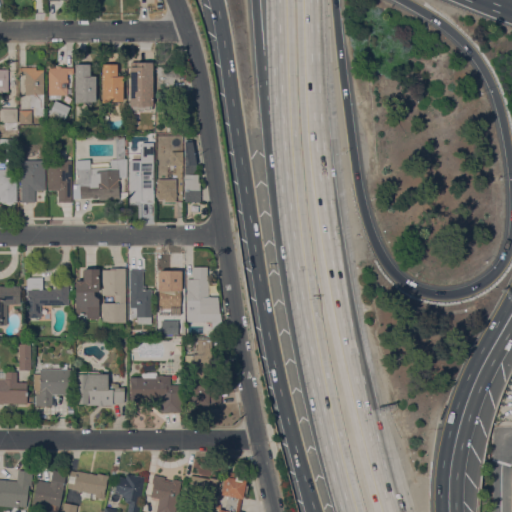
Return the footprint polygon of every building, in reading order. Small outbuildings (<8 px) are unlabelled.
[(152,106),(150,106),(150,109),(130,109),(130,106),(130,61),(139,62),(139,60),(151,60),(151,62),(152,62),(152,106)] [(74,101),(74,64),(89,64),(89,76),(95,76),(95,101),(74,101)] [(101,64),(116,64),(116,76),(122,76),(122,101),(102,101),(101,64)] [(72,67),(72,73),(66,73),(66,79),(68,79),(67,84),(66,94),(61,94),(60,99),(49,99),(49,94),(48,94),(48,67),(55,67),(55,66),(60,66),(60,67),(72,67)] [(174,78),(173,94),(156,94),(156,66),(185,66),(185,78),(184,78),(174,78)] [(43,115),(35,115),(35,106),(29,106),(29,94),(25,94),(24,84),(24,79),(24,73),(20,73),(20,67),(35,67),(35,70),(43,70),(43,115)] [(0,69),(8,69),(8,91),(0,91),(0,69)] [(69,107),(63,120),(55,116),(54,118),(48,115),(54,100),(69,107)] [(166,132),(167,125),(169,125),(170,115),(167,115),(167,105),(178,105),(177,133),(166,132)] [(17,132),(5,132),(5,121),(0,121),(0,108),(17,108),(17,132)] [(31,123),(20,123),(20,110),(31,110),(31,123)] [(98,199),(98,197),(75,198),(74,184),(76,184),(75,160),(90,159),(90,168),(110,167),(110,159),(115,159),(115,136),(124,136),(124,158),(126,158),(126,177),(118,177),(119,180),(118,180),(118,187),(119,187),(119,198),(98,199)] [(11,146),(11,150),(4,150),(4,145),(0,145),(0,138),(17,139),(17,146),(11,146)] [(184,139),(191,139),(191,141),(196,164),(196,174),(199,174),(198,178),(197,182),(199,182),(199,189),(200,189),(200,201),(184,201),(184,139)] [(170,164),(170,151),(182,151),(182,164),(170,164)] [(153,201),(140,201),(140,200),(129,200),(129,160),(141,160),(141,159),(152,159),(153,201)] [(44,190),(34,190),(34,202),(20,202),(20,160),(44,160),(44,190)] [(71,202),(58,202),(57,190),(47,190),(47,160),(70,160),(71,202)] [(0,169),(5,169),(5,161),(15,161),(15,180),(16,180),(16,201),(13,201),(13,203),(5,203),(5,202),(0,202),(0,169)] [(175,179),(175,201),(164,201),(164,199),(157,199),(157,196),(157,179),(175,179)] [(206,278),(208,278),(208,296),(217,296),(221,327),(211,328),(211,321),(186,321),(187,278),(192,278),(192,266),(206,266),(206,278)] [(98,290),(93,290),(93,295),(98,299),(98,317),(94,317),(94,319),(90,319),(90,317),(86,317),(86,314),(75,314),(75,280),(82,280),(82,268),(88,268),(88,267),(93,267),(93,268),(98,268),(98,290)] [(125,322),(101,322),(101,302),(114,302),(114,294),(101,294),(102,269),(110,269),(110,267),(125,267),(125,322)] [(151,316),(151,323),(137,323),(137,316),(136,316),(136,307),(129,307),(129,269),(142,269),(142,285),(145,285),(145,289),(151,289),(151,316)] [(181,269),(181,291),(180,291),(180,307),(179,307),(179,313),(160,313),(160,306),(158,306),(158,291),(157,291),(157,273),(160,269),(181,269)] [(68,304),(50,304),(50,318),(39,318),(39,317),(26,317),(27,291),(26,291),(26,277),(42,277),(42,289),(54,289),(54,281),(68,281),(68,304)] [(0,324),(0,286),(13,286),(13,285),(19,285),(19,302),(18,302),(18,304),(7,304),(7,324),(0,324)] [(177,320),(177,334),(161,334),(161,320),(177,320)] [(211,380),(185,380),(185,354),(192,354),(197,354),(197,339),(198,339),(198,338),(210,338),(210,339),(211,339),(211,380)] [(30,369),(18,369),(18,343),(30,343),(30,369)] [(74,394),(51,394),(51,405),(34,405),(34,373),(39,373),(39,368),(70,368),(70,375),(74,375),(74,394)] [(26,382),(26,403),(0,402),(0,371),(16,371),(16,381),(26,382)] [(76,375),(76,372),(98,371),(98,373),(107,373),(107,383),(117,383),(118,387),(123,386),(123,402),(111,402),(111,405),(83,406),(83,403),(75,403),(75,394),(74,394),(74,375),(76,375)] [(178,393),(181,393),(181,412),(159,412),(159,404),(139,404),(139,407),(130,407),(130,376),(141,376),(141,372),(156,372),(156,375),(158,375),(158,374),(162,374),(162,375),(170,375),(170,383),(178,383),(178,393)] [(186,404),(186,394),(191,394),(191,384),(218,384),(218,405),(200,405),(200,411),(190,411),(190,404),(186,404)] [(0,479),(16,481),(17,469),(32,471),(30,485),(28,485),(26,506),(18,505),(18,507),(0,505),(0,479)] [(57,511),(31,506),(36,479),(49,482),(52,469),(65,472),(57,511)] [(70,470),(75,471),(76,470),(89,472),(91,473),(96,474),(96,472),(108,475),(107,477),(106,477),(103,493),(104,493),(103,498),(95,496),(95,498),(80,496),(81,491),(80,490),(80,492),(77,491),(77,490),(72,489),(72,488),(67,487),(70,470)] [(215,509),(216,503),(220,504),(219,508),(225,509),(227,495),(220,494),(225,470),(239,473),(238,478),(241,479),(245,480),(245,484),(247,485),(245,495),(242,495),(242,498),(241,498),(239,511),(216,511),(217,509),(215,509)] [(125,477),(126,473),(144,476),(136,511),(126,511),(128,503),(126,502),(125,502),(124,499),(121,498),(121,497),(120,496),(121,494),(113,492),(117,476),(125,477)] [(173,511),(155,511),(158,498),(150,496),(152,483),(151,483),(153,474),(164,477),(164,479),(171,480),(171,478),(181,480),(173,511)] [(189,477),(190,477),(190,474),(207,478),(207,476),(218,478),(217,481),(214,494),(215,494),(211,511),(202,511),(203,505),(194,504),(195,496),(186,494),(189,477)] [(76,504),(74,511),(61,511),(64,502),(76,504)]
